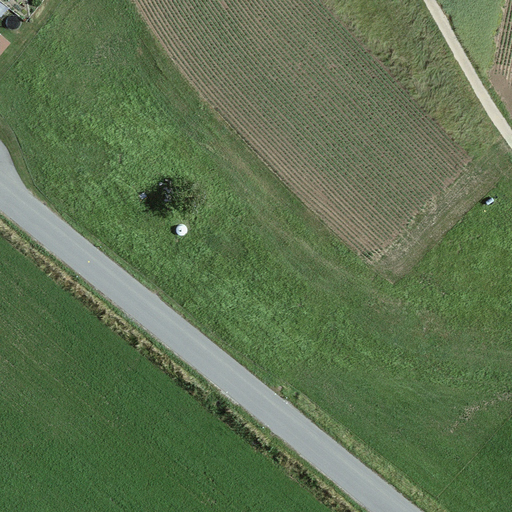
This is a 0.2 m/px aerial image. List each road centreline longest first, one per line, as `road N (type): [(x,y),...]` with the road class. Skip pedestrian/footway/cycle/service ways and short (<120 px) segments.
road 1 (tertiary): [(0,194),(395,511)]
road 2 (track): [(511,134),(430,0)]
